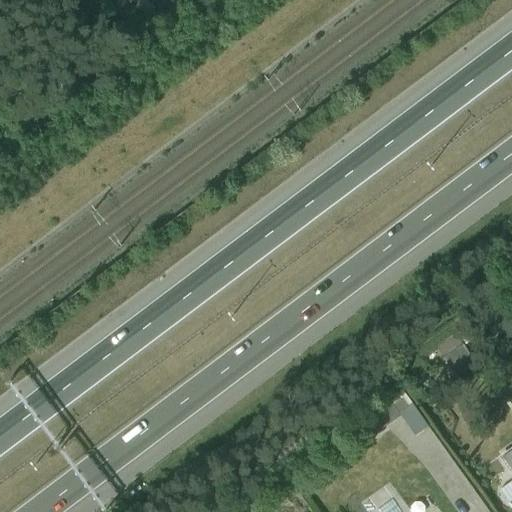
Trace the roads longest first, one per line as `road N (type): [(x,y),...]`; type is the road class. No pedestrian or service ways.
road 1 (motorway): [(511,50),(0,435)]
road 2 (motorway): [(45,511),(511,158)]
